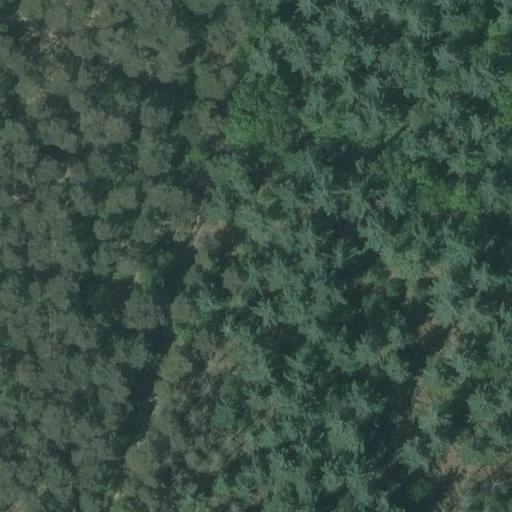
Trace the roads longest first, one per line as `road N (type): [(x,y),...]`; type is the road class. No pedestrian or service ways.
road 1 (track): [(115,511),(233,114)]
road 2 (track): [(511,224),(233,114)]
road 3 (track): [(233,114),(0,19)]
